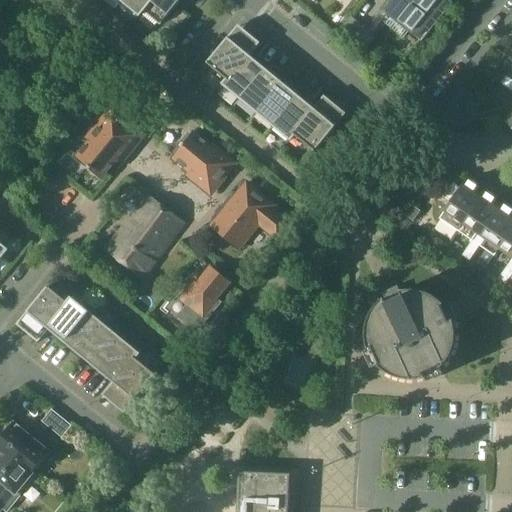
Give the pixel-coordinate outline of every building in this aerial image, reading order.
[(124,0),(122,2),(140,17),(144,12),(143,11),(152,0),(124,0)] [(152,0),(143,11),(144,12),(161,25),(181,0),(152,0)] [(421,41),(437,21),(409,0),(393,0),(384,12),(416,37),(421,41)] [(409,0),(437,21),(452,2),(449,0),(409,0)] [(244,60),(245,61),(250,56),(261,43),(257,41),(239,25),(228,38),(209,62),(207,64),(227,79),(228,80),(244,60)] [(363,52),(374,39),(365,32),(355,45),(363,52)] [(228,80),(227,79),(222,85),(240,99),(265,69),(250,56),(245,61),(244,60),(228,80)] [(240,99),(257,113),(282,82),(265,69),(240,99)] [(511,80),(506,77),(501,84),(511,91),(511,90),(511,80)] [(274,127),(299,96),(282,82),(257,113),(274,127)] [(310,114),(314,109),(299,96),(274,127),(291,141),(296,136),(295,135),(311,115),(310,114)] [(311,115),(295,135),(296,136),(315,152),(336,127),(346,114),(328,99),(325,96),(314,109),(310,114),(311,115)] [(81,162),(100,178),(101,177),(103,179),(129,147),(132,150),(144,136),(132,125),(138,117),(120,102),(113,110),(112,108),(89,135),(96,141),(80,160),(82,161),(81,162)] [(469,116),(453,103),(444,116),(460,129),(469,116)] [(176,155),(173,159),(213,192),(234,166),(194,133),(192,136),(189,134),(173,153),(176,155)] [(458,232),(484,192),(466,180),(460,189),(455,183),(441,195),(451,202),(439,219),(458,232)] [(238,250),(260,224),(278,240),(291,224),(272,208),(274,206),(247,183),(226,209),(223,206),(213,218),(216,221),(211,227),(238,250)] [(458,232),(472,241),(477,235),(480,237),(503,205),(484,192),(458,232)] [(142,279),(185,223),(148,195),(106,250),(142,279)] [(407,201),(399,211),(413,221),(420,212),(407,201)] [(477,235),(472,241),(470,245),(477,250),(480,246),(494,256),(499,250),(498,249),(511,229),(511,211),(503,205),(480,237),(477,235)] [(511,259),(508,266),(505,269),(509,272),(511,274),(511,229),(498,249),(499,250),(511,258),(511,259)] [(477,250),(470,245),(463,256),(470,260),(477,250)] [(230,282),(211,267),(186,298),(204,313),(230,282)] [(511,274),(509,272),(505,269),(498,280),(505,285),(511,274)] [(69,303),(67,303),(48,287),(27,312),(17,325),(35,340),(38,342),(49,330),(53,324),(52,324),(69,303)] [(401,379),(405,380),(408,380),(412,380),(415,380),(419,380),(422,379),(426,378),(424,374),(432,370),(440,366),(441,369),(444,366),(447,363),(449,359),(451,356),(453,352),(454,348),(455,344),(456,340),(456,336),(456,332),(455,328),(455,324),(453,321),(449,322),(446,314),(442,306),(444,305),(442,302),(439,300),(436,298),(433,296),(429,294),(426,293),(422,292),(419,291),(415,291),(411,290),(407,291),(404,291),(400,292),(401,293),(393,297),(385,301),(384,299),(381,301),(379,304),(376,307),(374,310),(372,312),(371,315),(369,318),(368,321),(368,323),(368,324),(367,327),(366,330),(366,334),(366,338),(366,342),(367,346),(368,350),(372,348),(376,356),(380,365),(378,366),(379,367),(380,368),(383,371),(386,373),(389,375),(393,377),(397,378),(401,379)] [(69,303),(52,324),(53,324),(49,330),(64,343),(69,337),(90,312),(72,297),(67,303),(69,303)] [(106,326),(90,312),(69,337),(64,343),(81,356),(85,351),(106,326)] [(106,326),(85,351),(81,356),(98,370),(102,365),(123,339),(106,326)] [(135,358),(136,359),(141,354),(123,339),(102,365),(98,370),(113,383),(118,377),(119,378),(135,358)] [(119,378),(118,377),(113,383),(103,395),(106,398),(124,413),(135,400),(156,375),(136,359),(135,358),(119,378)] [(62,437),(71,426),(52,411),(43,422),(62,437)] [(13,423),(0,438),(0,446),(33,473),(49,453),(44,449),(45,448),(18,426),(17,427),(13,423)] [(175,454),(182,444),(173,437),(166,447),(175,454)] [(33,473),(0,446),(0,489),(7,495),(11,490),(20,497),(37,476),(33,473)] [(288,511),(291,474),(239,472),(238,487),(233,487),(232,495),(238,495),(236,511),(288,511)]
